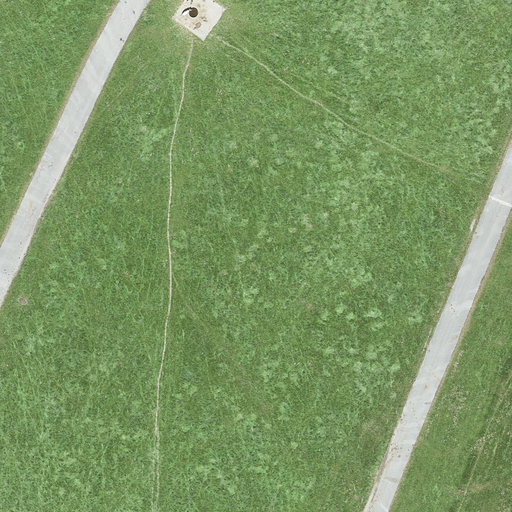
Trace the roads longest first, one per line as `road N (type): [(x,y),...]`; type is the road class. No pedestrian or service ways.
road 1 (track): [(511,174),(378,511)]
road 2 (track): [(0,281),(136,0)]
